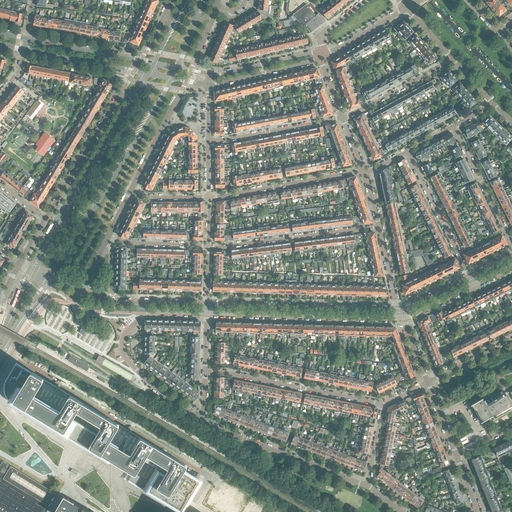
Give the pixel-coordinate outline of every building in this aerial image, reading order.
[(289,0),(289,2),(287,4),(286,12),(289,16),(289,20),(283,21),(285,26),(285,27),(299,23),(307,33),(308,33),(309,33),(310,33),(310,32),(311,32),(311,31),(312,31),(314,29),(315,29),(314,28),(317,26),(317,27),(317,26),(320,24),(320,25),(320,24),(322,22),(323,22),(324,21),(322,17),(308,0),(289,0)] [(334,1),(329,4),(332,7),(332,8),(333,9),(334,9),(335,11),(340,7),(338,5),(338,6),(337,5),(336,4),(334,1)] [(495,11),(501,5),(497,1),(491,7),(492,9),(494,11),(495,11)] [(15,9),(16,2),(14,2),(12,11),(10,19),(10,20),(16,22),(18,12),(18,9),(15,9)] [(156,6),(146,2),(144,7),(153,12),(156,6)] [(262,4),(259,3),(259,10),(272,18),(273,8),(277,9),(277,4),(274,4),(274,6),(271,5),(269,5),(264,4),(264,5),(263,4),(262,4)] [(332,7),(329,4),(325,7),(327,10),(327,11),(328,12),(329,12),(331,14),(335,11),(334,9),(333,9),(332,8),(332,7)] [(499,16),(506,10),(501,5),(495,11),(495,12),(495,13),(496,14),(497,14),(499,16)] [(153,12),(144,7),(141,13),(151,17),(153,12)] [(327,10),(325,7),(321,11),(326,18),(331,14),(329,12),(328,12),(327,11),(327,10)] [(258,11),(253,13),(255,16),(256,16),(256,17),(256,18),(259,22),(267,17),(258,11)] [(48,19),(46,27),(52,28),(54,19),(53,19),(55,13),(52,13),(51,19),(48,19)] [(151,17),(141,13),(139,18),(148,23),(151,17)] [(255,16),(253,13),(248,17),(249,19),(250,19),(251,20),(251,21),(253,24),(254,25),(256,24),(257,26),(260,24),(259,22),(256,18),(256,17),(256,16),(255,16)] [(248,17),(243,19),(245,22),(246,22),(246,23),(246,24),(248,27),(253,24),(251,21),(251,20),(250,19),(249,19),(248,17)] [(148,23),(139,18),(136,24),(146,28),(148,23)] [(243,19),(239,22),(240,25),(240,24),(241,25),(242,26),(242,27),(244,30),(248,27),(246,24),(246,23),(246,22),(245,22),(243,19)] [(93,26),(91,35),(97,36),(100,22),(97,22),(97,25),(93,24),(93,26)] [(225,22),(222,29),(224,31),(225,30),(226,30),(226,31),(227,31),(232,34),(233,32),(235,32),(236,34),(238,33),(234,25),(225,22)] [(234,25),(238,33),(239,33),(244,30),(242,27),(242,26),(241,25),(240,24),(240,25),(239,22),(234,25)] [(403,23),(401,24),(399,26),(399,25),(398,25),(395,29),(396,31),(394,32),(398,36),(408,27),(404,22),(403,23)] [(146,28),(136,24),(135,27),(134,27),(133,29),(134,30),(144,34),(146,28)] [(116,31),(114,40),(121,42),(123,26),(121,26),(120,30),(116,29),(116,31)] [(408,27),(398,36),(401,39),(403,37),(404,39),(413,32),(408,27)] [(224,31),(222,29),(220,34),(222,35),(223,35),(224,36),(225,36),(228,38),(230,34),(231,35),(232,34),(227,31),(226,31),(226,30),(225,30),(224,31)] [(384,38),(386,41),(391,38),(386,29),(380,32),(383,36),(383,37),(384,37),(384,38)] [(144,34),(134,30),(132,34),(131,34),(131,35),(141,39),(144,34)] [(383,36),(380,32),(375,35),(378,39),(378,40),(379,40),(379,41),(380,44),(386,41),(384,38),(384,37),(383,37),(383,36)] [(297,35),(299,45),(308,43),(306,33),(297,35)] [(222,35),(220,34),(218,39),(220,40),(221,40),(222,40),(223,41),(226,43),(227,43),(229,38),(228,38),(225,36),(224,36),(223,35),(222,35)] [(141,39),(131,35),(129,41),(138,45),(141,39)] [(299,45),(297,35),(291,36),(294,46),(299,45)] [(378,39),(375,35),(370,38),(373,42),(374,43),(374,44),(376,47),(380,44),(379,41),(379,40),(378,40),(378,39)] [(412,46),(420,39),(416,35),(411,39),(409,38),(404,42),(406,44),(408,42),(412,46)] [(265,53),(263,43),(258,44),(257,41),(256,41),(255,39),(256,39),(256,36),(253,36),(254,40),(254,42),(257,55),(265,53)] [(291,36),(283,38),(285,48),(294,46),(291,36)] [(285,48),(283,38),(277,40),(279,49),(285,48)] [(373,42),(370,38),(365,41),(368,45),(369,46),(369,47),(370,50),(376,47),(374,44),(374,43),(373,42)] [(220,40),(218,39),(215,44),(218,45),(219,45),(220,45),(220,46),(224,48),(226,43),(223,41),(222,40),(221,40),(220,40)] [(414,53),(417,51),(424,44),(420,39),(412,46),(415,49),(409,54),(412,58),(416,55),(414,53)] [(277,40),(270,41),(272,51),(279,49),(277,40)] [(272,51),(270,41),(263,43),(265,53),(272,51)] [(365,41),(361,44),(363,48),(364,49),(364,50),(366,53),(370,50),(369,47),(369,46),(368,45),(365,41)] [(253,45),(249,46),(251,56),(257,55),(254,42),(252,42),(253,45)] [(244,58),(242,48),(241,48),(240,45),(240,43),(237,44),(238,49),(235,50),(237,59),(244,58)] [(215,44),(213,49),(216,50),(217,50),(218,50),(218,51),(222,53),(223,49),(225,50),(226,48),(224,48),(220,46),(220,45),(219,45),(218,45),(215,44)] [(363,48),(361,44),(356,47),(358,51),(359,51),(359,52),(359,53),(361,56),(366,53),(364,50),(364,49),(363,48)] [(428,49),(424,44),(417,51),(421,55),(428,49)] [(251,56),(249,46),(242,48),(244,58),(251,56)] [(358,51),(356,47),(351,50),(353,54),(354,55),(354,56),(356,58),(361,56),(359,53),(359,52),(359,51),(358,51)] [(213,49),(211,54),(214,55),(215,55),(216,56),(220,57),(221,54),(223,55),(222,55),(226,57),(227,55),(222,53),(218,51),(218,50),(217,50),(216,50),(213,49)] [(432,53),(428,49),(421,55),(425,60),(432,53)] [(353,54),(351,50),(346,53),(351,61),(356,58),(354,56),(354,55),(353,54)] [(351,62),(351,61),(346,53),(345,54),(345,53),(343,54),(343,55),(340,57),(340,56),(338,57),(338,58),(337,59),(339,62),(343,60),(346,65),(351,62)] [(432,53),(425,60),(423,61),(427,66),(434,62),(433,61),(434,61),(437,58),(432,53)] [(214,55),(211,54),(209,60),(217,64),(217,63),(219,64),(221,64),(228,62),(229,61),(228,56),(228,58),(228,59),(225,60),(220,57),(216,56),(215,55),(214,55)] [(339,62),(337,59),(333,61),(332,63),(334,68),(335,68),(335,71),(346,67),(346,65),(343,60),(339,62)] [(414,64),(410,67),(414,74),(415,73),(416,74),(418,72),(414,64)] [(349,66),(346,67),(335,71),(338,77),(347,74),(345,70),(347,69),(350,68),(349,66)] [(409,77),(405,70),(402,71),(399,66),(395,68),(397,71),(398,71),(397,71),(399,70),(400,72),(404,80),(406,79),(409,77)] [(410,67),(405,70),(409,77),(412,76),(412,75),(414,74),(410,67)] [(313,69),(312,69),(315,79),(316,84),(316,86),(323,84),(318,69),(316,68),(313,69)] [(444,83),(453,75),(449,71),(445,74),(444,74),(441,77),(443,80),(442,81),(444,83)] [(349,73),(347,74),(338,77),(340,83),(349,80),(348,76),(350,76),(349,76),(352,75),(351,72),(349,73)] [(404,80),(400,72),(395,75),(400,83),(402,81),(404,80)] [(77,84),(79,75),(72,74),(71,83),(77,84)] [(400,83),(395,75),(391,77),(395,85),(396,84),(397,84),(400,83)] [(457,80),(453,75),(444,83),(445,84),(446,83),(449,87),(457,80)] [(85,76),(83,85),(83,86),(86,86),(85,88),(90,89),(90,86),(92,86),(93,80),(92,79),(92,78),(85,76)] [(395,85),(391,77),(386,80),(390,88),(393,86),(395,85)] [(109,90),(99,84),(97,83),(97,78),(95,78),(94,83),(100,86),(97,90),(106,95),(109,90)] [(99,84),(109,90),(113,82),(110,81),(108,80),(107,82),(103,79),(102,81),(101,80),(99,84)] [(351,79),(349,80),(340,83),(342,90),(352,87),(350,83),(352,82),(355,81),(354,79),(351,80),(351,79)] [(386,80),(381,83),(385,90),(387,89),(390,88),(386,80)] [(438,85),(435,80),(431,81),(435,89),(437,92),(440,90),(439,88),(441,86),(441,84),(438,85)] [(435,89),(431,81),(426,84),(431,92),(435,89)] [(381,83),(376,85),(381,93),(384,91),(383,91),(385,90),(381,83)] [(454,97),(464,88),(460,83),(453,89),(456,92),(453,94),(454,97)] [(373,84),(370,86),(376,95),(378,94),(381,93),(376,85),(374,87),(373,84)] [(426,84),(422,87),(425,94),(429,92),(430,94),(432,93),(431,92),(426,84)] [(25,91),(17,85),(14,90),(21,96),(25,91)] [(317,96),(326,92),(324,88),(325,88),(324,86),(323,86),(323,85),(317,87),(314,88),(316,93),(311,95),(312,97),(317,96)] [(353,86),(352,87),(342,90),(345,97),(354,93),(353,89),(354,89),(358,87),(357,85),(353,86)] [(370,86),(366,88),(371,98),(374,97),(374,96),(376,95),(370,86)] [(371,98),(366,88),(363,90),(361,87),(359,88),(362,93),(366,100),(368,99),(369,100),(371,98)] [(425,94),(422,87),(417,89),(421,96),(422,99),(427,96),(425,94)] [(464,88),(454,97),(456,98),(459,96),(461,99),(468,92),(464,88)] [(417,89),(412,92),(416,99),(419,97),(422,102),(423,101),(422,99),(421,96),(417,89)] [(21,96),(14,90),(10,94),(18,100),(21,96)] [(106,95),(97,90),(94,95),(103,100),(106,95)] [(326,92),(317,96),(318,99),(314,101),(314,103),(328,99),(327,95),(327,94),(326,92)] [(356,93),(354,93),(345,97),(347,103),(356,100),(355,96),(357,96),(357,95),(360,94),(359,92),(356,93)] [(412,92),(408,94),(411,101),(416,99),(412,92)] [(461,104),(462,106),(472,97),(468,92),(461,99),(463,101),(461,104)] [(18,100),(10,94),(7,98),(15,104),(18,100)] [(411,101),(408,94),(403,97),(407,104),(411,101)] [(103,100),(94,95),(91,100),(100,105),(103,100)] [(359,99),(356,100),(347,103),(349,109),(351,110),(366,101),(364,97),(359,99)] [(403,97),(398,99),(402,106),(407,104),(403,97)] [(472,97),(462,106),(464,108),(467,105),(469,107),(472,105),(473,105),(477,102),(472,97)] [(15,104),(7,98),(4,103),(11,108),(12,109),(15,104)] [(328,99),(314,103),(314,104),(314,105),(315,110),(330,105),(329,102),(329,101),(329,99),(328,99)] [(402,106),(398,99),(393,102),(397,109),(402,106)] [(38,101),(37,100),(27,114),(28,114),(27,115),(32,119),(44,104),(39,100),(38,101)] [(100,105),(91,100),(88,105),(96,110),(100,105)] [(4,103),(3,102),(0,105),(8,111),(11,108),(4,103)] [(393,102),(389,104),(395,116),(397,119),(398,118),(394,111),(397,109),(393,102)] [(395,116),(389,104),(384,107),(388,114),(391,113),(392,115),(393,114),(394,117),(395,116)] [(8,111),(0,105),(0,110),(5,115),(8,111)] [(88,105),(85,110),(93,115),(96,110),(88,105)] [(331,106),(330,105),(315,110),(317,118),(334,115),(331,106)] [(454,109),(452,106),(448,109),(452,116),(457,114),(454,109)] [(388,114),(384,107),(380,109),(385,119),(389,116),(388,114)] [(385,119),(380,109),(375,112),(379,119),(382,118),(383,120),(385,119)] [(452,116),(448,109),(443,111),(447,119),(452,116)] [(85,110),(82,115),(90,120),(93,115),(85,110)] [(443,111),(439,114),(443,121),(447,119),(443,111)] [(357,125),(365,121),(367,120),(365,116),(368,114),(367,112),(355,119),(355,120),(357,125)] [(379,119),(375,112),(370,115),(377,128),(379,127),(376,121),(379,119)] [(443,121),(439,114),(434,116),(438,124),(443,121)] [(87,125),(90,120),(82,115),(79,120),(87,125)] [(434,116),(430,119),(434,126),(438,124),(434,116)] [(487,128),(494,120),(490,116),(485,121),(484,119),(481,122),(487,128)] [(434,126),(430,119),(425,121),(429,129),(434,126)] [(87,125),(79,120),(76,125),(84,130),(87,125)] [(494,120),(487,128),(492,132),(499,125),(494,120)] [(368,126),(365,121),(357,125),(360,131),(368,126)] [(425,121),(423,123),(422,121),(420,122),(424,131),(429,129),(425,121)] [(424,131),(420,122),(415,125),(416,126),(420,134),(424,131)] [(327,132),(339,128),(338,128),(339,127),(338,125),(337,124),(324,127),(325,133),(327,132)] [(84,130),(76,125),(73,130),(81,135),(84,130)] [(472,125),(469,127),(473,135),(478,133),(474,125),(473,126),(472,125)] [(499,125),(492,132),(496,137),(503,129),(499,125)] [(368,126),(360,131),(363,137),(371,132),(368,126)] [(420,134),(416,126),(411,129),(415,136),(420,134)] [(473,135),(469,127),(466,128),(466,129),(465,130),(466,133),(464,134),(466,139),(473,135)] [(185,140),(185,128),(177,129),(181,138),(182,141),(180,142),(181,144),(181,145),(185,145),(186,145),(186,142),(185,140)] [(188,136),(194,131),(190,129),(185,128),(185,140),(189,140),(189,137),(188,136)] [(339,128),(327,132),(327,133),(330,132),(331,137),(340,133),(340,131),(340,130),(339,129),(339,128)] [(181,138),(177,129),(170,134),(177,140),(181,138)] [(411,139),(407,131),(405,129),(401,132),(402,134),(406,141),(411,139)] [(411,129),(407,131),(411,139),(415,136),(411,129)] [(503,129),(496,137),(501,141),(508,133),(503,129)] [(81,135),(73,130),(70,135),(71,136),(78,140),(81,135)] [(194,131),(188,136),(189,137),(189,140),(198,140),(196,135),(194,131)] [(371,132),(363,137),(365,143),(374,138),(371,132)] [(340,133),(331,137),(333,142),(342,139),(340,133)] [(511,137),(508,133),(501,141),(505,145),(511,138),(511,137)] [(170,134),(167,141),(174,145),(177,140),(170,134)] [(402,144),(398,136),(397,134),(392,137),(393,139),(397,146),(402,144)] [(402,134),(398,136),(402,144),(406,141),(402,134)] [(450,134),(447,136),(453,148),(458,146),(457,144),(455,145),(453,141),(455,140),(452,134),(450,134)] [(47,135),(36,150),(43,156),(55,140),(48,135),(47,135)] [(78,140),(71,136),(68,141),(75,145),(78,140)] [(447,136),(443,138),(447,145),(449,144),(452,148),(453,148),(447,136)] [(374,138),(365,143),(368,148),(377,144),(380,143),(382,142),(380,138),(377,140),(378,142),(376,143),(374,138)] [(393,149),(389,141),(388,142),(387,139),(384,140),(383,138),(381,139),(384,144),(388,151),(393,149)] [(447,145),(443,138),(439,140),(446,153),(448,151),(445,146),(447,145)] [(342,139),(333,142),(335,147),(345,144),(344,141),(343,141),(342,139)] [(397,146),(393,139),(389,141),(393,149),(397,146)] [(473,147),(484,142),(483,140),(480,141),(479,139),(471,143),(473,147)] [(446,153),(439,140),(435,142),(439,150),(441,148),(444,154),(446,153)] [(75,145),(68,141),(65,145),(73,150),(75,145)] [(166,142),(164,146),(172,150),(174,145),(167,141),(166,142)] [(439,150),(435,142),(431,144),(437,156),(439,155),(437,151),(439,150)] [(475,151),(483,147),(482,145),(485,144),(484,142),(473,147),(475,151)] [(64,147),(62,150),(70,155),(73,150),(65,145),(63,144),(62,146),(64,147)] [(347,149),(345,144),(335,147),(337,152),(347,149)] [(377,144),(368,148),(371,154),(379,150),(377,144)] [(431,144),(426,147),(430,154),(433,153),(435,157),(437,156),(431,144)] [(172,150),(164,146),(161,151),(169,155),(172,150)] [(430,154),(426,147),(422,149),(427,159),(430,157),(429,155),(430,154)] [(450,156),(460,151),(458,147),(451,150),(452,152),(447,155),(448,157),(450,156)] [(70,155),(62,150),(61,149),(58,154),(67,159),(70,155)] [(349,154),(347,149),(337,152),(339,157),(349,154)] [(381,149),(379,150),(371,154),(373,159),(374,159),(387,152),(386,150),(383,152),(381,149)] [(422,149),(418,151),(422,159),(423,158),(425,157),(426,159),(427,159),(422,149)] [(488,150),(477,155),(479,159),(487,155),(486,153),(488,152),(488,150)] [(2,151),(0,153),(0,158),(4,162),(8,156),(2,151)] [(161,151),(159,156),(167,160),(169,155),(161,151)] [(422,159),(418,151),(415,153),(415,154),(418,160),(420,159),(422,162),(424,164),(426,164),(423,158),(422,159)] [(450,156),(448,157),(446,158),(447,160),(454,157),(455,159),(462,155),(460,151),(450,156)] [(67,159),(58,154),(57,154),(54,158),(57,160),(64,164),(67,159)] [(349,154),(339,157),(341,162),(338,163),(350,160),(350,159),(350,158),(350,157),(349,157),(349,156),(349,155),(349,154)] [(159,156),(156,161),(164,165),(167,160),(159,156)] [(483,167),(493,162),(492,160),(490,161),(489,159),(487,160),(486,158),(482,160),(483,162),(481,163),(483,167)] [(400,167),(407,163),(406,161),(407,160),(406,159),(405,159),(398,162),(400,167)] [(452,170),(466,163),(465,162),(465,161),(464,160),(464,159),(455,163),(456,165),(453,167),(451,168),(452,170)] [(57,160),(54,165),(61,169),(64,164),(57,160)] [(164,165),(156,161),(154,165),(162,170),(166,171),(167,169),(163,167),(164,165)] [(423,171),(433,166),(437,164),(436,162),(432,164),(431,162),(421,167),(423,171)] [(494,164),(493,162),(483,167),(485,171),(493,167),(492,165),(494,164)] [(61,169),(54,165),(51,163),(48,168),(50,169),(58,174),(61,169)] [(466,165),(466,163),(452,170),(453,172),(455,171),(458,170),(459,171),(468,167),(467,167),(468,166),(467,165),(466,165)] [(162,170),(154,165),(151,170),(160,175),(162,170)] [(435,171),(433,166),(423,171),(425,176),(435,171)] [(381,178),(391,176),(395,176),(393,171),(391,168),(390,167),(380,172),(379,174),(380,175),(381,178)] [(409,167),(402,171),(399,173),(400,175),(403,173),(404,176),(412,172),(411,169),(410,169),(409,167)] [(468,167),(459,171),(460,173),(458,175),(459,177),(470,171),(469,170),(469,169),(468,168),(468,167)] [(58,174),(50,169),(47,174),(55,179),(58,174)] [(160,175),(151,170),(149,175),(157,179),(160,175)] [(498,172),(497,170),(487,175),(489,179),(490,179),(497,176),(496,173),(498,172)] [(5,171),(0,178),(5,181),(10,174),(8,172),(5,171)] [(470,171),(459,177),(456,178),(457,180),(459,179),(462,178),(463,179),(471,175),(472,174),(471,173),(470,172),(470,171)] [(412,172),(404,176),(405,178),(402,179),(403,181),(405,180),(414,176),(413,174),(412,172)] [(13,176),(10,174),(5,181),(10,185),(15,178),(12,176),(13,176)] [(55,179),(47,174),(44,179),(52,184),(55,179)] [(439,179),(443,177),(442,175),(440,176),(439,175),(438,174),(430,178),(433,182),(434,181),(435,182),(437,180),(439,179)] [(157,179),(149,175),(147,180),(155,184),(157,179)] [(471,175),(463,179),(464,181),(461,183),(462,185),(469,182),(469,183),(474,181),(473,178),(473,177),(472,176),(471,175)] [(392,183),(391,176),(381,178),(382,185),(392,183)] [(415,178),(414,176),(405,180),(406,182),(407,181),(409,185),(414,183),(413,182),(416,181),(416,180),(416,179),(415,178)] [(24,185),(19,192),(24,196),(29,188),(35,180),(30,177),(24,185)] [(344,188),(358,183),(358,181),(358,180),(357,178),(355,177),(342,179),(342,180),(344,188)] [(434,181),(433,182),(435,187),(443,183),(442,180),(444,179),(443,177),(439,179),(437,180),(435,182),(434,181)] [(15,178),(10,185),(14,189),(20,181),(18,179),(17,180),(15,178)] [(44,179),(41,184),(49,189),(52,184),(44,179)] [(155,184),(147,180),(145,183),(144,187),(149,189),(150,188),(151,189),(152,189),(155,184)] [(344,188),(342,180),(340,180),(339,180),(337,180),(338,189),(339,192),(341,203),(346,202),(344,191),(344,188)] [(20,181),(14,189),(19,192),(24,185),(22,183),(20,181)] [(503,181),(493,187),(495,191),(502,187),(501,185),(504,184),(504,183),(505,183),(505,181),(503,181)] [(401,190),(398,182),(395,182),(397,191),(396,191),(398,196),(399,202),(403,201),(399,191),(401,190)] [(358,183),(344,188),(344,191),(346,190),(346,191),(351,189),(352,192),(361,188),(360,186),(359,185),(358,183)] [(394,189),(392,183),(382,185),(383,192),(394,189)] [(444,185),(443,183),(435,187),(437,191),(438,190),(439,190),(441,189),(443,187),(444,188),(447,186),(446,184),(444,185)] [(468,192),(478,188),(477,186),(476,183),(475,183),(468,187),(469,189),(468,190),(468,192)] [(41,184),(38,189),(46,194),(49,189),(41,184)] [(413,193),(420,189),(419,186),(418,186),(418,184),(414,186),(413,185),(408,188),(409,191),(411,190),(413,193)] [(503,189),(502,187),(495,191),(496,194),(510,188),(511,187),(511,185),(509,186),(508,184),(505,185),(506,187),(503,189)] [(448,188),(447,186),(444,188),(443,187),(441,189),(439,190),(438,190),(437,191),(439,195),(447,191),(446,189),(448,188)] [(361,188),(352,192),(353,194),(350,195),(352,199),(363,195),(361,191),(362,191),(361,188)] [(478,188),(468,192),(471,197),(472,197),(481,192),(479,190),(478,188)] [(510,188),(496,194),(498,198),(506,194),(505,193),(511,190),(510,188)] [(46,194),(38,189),(35,193),(35,194),(43,199),(46,194)] [(395,196),(394,189),(383,192),(385,198),(395,196)] [(420,189),(413,193),(415,197),(422,194),(421,192),(422,192),(420,189)] [(0,229),(7,220),(5,219),(16,204),(0,191),(0,229)] [(448,193),(447,191),(439,195),(441,200),(443,199),(445,198),(445,197),(448,196),(451,195),(450,192),(448,193)] [(481,192),(472,197),(474,201),(482,197),(482,196),(482,195),(481,192)] [(43,199),(35,194),(34,196),(33,195),(29,200),(38,207),(43,199)] [(422,194),(415,197),(417,202),(425,198),(424,196),(422,194)] [(506,194),(498,198),(500,202),(511,196),(511,194),(507,196),(506,194)] [(363,195),(352,199),(353,201),(355,201),(356,203),(365,200),(365,199),(364,198),(364,197),(363,195)] [(452,197),(451,195),(448,196),(445,197),(445,198),(443,199),(441,200),(443,204),(451,200),(450,198),(452,197)] [(396,202),(395,196),(385,198),(386,205),(396,202)] [(511,196),(500,202),(502,206),(510,202),(509,200),(511,198),(511,196)] [(482,197),(474,201),(476,206),(485,202),(484,199),(483,199),(482,197)] [(426,201),(425,198),(417,202),(415,203),(415,204),(416,204),(418,207),(427,203),(426,201)] [(134,203),(143,208),(146,202),(138,199),(137,199),(134,203)] [(365,200),(356,203),(355,204),(356,208),(357,208),(358,210),(357,210),(358,211),(367,207),(367,206),(367,204),(366,204),(365,200)] [(452,202),(451,200),(443,204),(445,208),(447,208),(448,208),(450,207),(449,206),(452,205),(456,203),(454,201),(452,202)] [(396,202),(386,205),(386,207),(387,207),(388,213),(398,211),(396,202)] [(487,205),(485,202),(476,206),(479,211),(487,207),(486,205),(487,205)] [(134,203),(132,208),(140,213),(143,208),(134,203)] [(420,212),(422,211),(430,207),(428,204),(428,205),(427,203),(418,207),(420,210),(419,211),(420,212)] [(447,208),(445,208),(447,213),(456,209),(454,206),(457,205),(456,203),(452,205),(449,206),(450,207),(448,208),(447,208)] [(368,211),(367,207),(358,211),(359,214),(360,214),(360,216),(360,217),(369,213),(370,213),(369,211),(368,211)] [(430,207),(422,211),(424,216),(431,212),(430,210),(431,210),(430,207)] [(487,207),(479,211),(478,211),(480,214),(479,216),(480,217),(481,216),(490,211),(489,209),(488,209),(487,207)] [(132,208),(129,214),(138,218),(140,213),(132,208)] [(21,216),(30,221),(33,216),(25,209),(21,216)] [(456,209),(447,213),(450,217),(451,216),(452,216),(454,215),(456,213),(457,214),(460,212),(459,210),(457,211),(456,209)] [(400,219),(398,211),(388,213),(390,221),(400,219)] [(490,211),(481,216),(483,220),(492,216),(491,215),(491,214),(490,211)] [(433,216),(431,212),(424,216),(426,220),(434,217),(434,216),(433,216)] [(461,214),(460,212),(457,214),(456,213),(454,215),(452,216),(451,216),(450,217),(452,222),(460,217),(459,215),(461,214)] [(369,213),(360,217),(358,217),(356,218),(357,225),(372,223),(372,221),(369,213)] [(138,218),(129,214),(127,219),(135,223),(138,218)] [(30,221),(21,216),(18,221),(27,226),(30,221)] [(493,218),(492,216),(483,220),(486,225),(495,221),(493,218)] [(434,217),(426,220),(429,225),(436,221),(435,220),(436,219),(434,217)] [(460,217),(452,222),(454,226),(456,225),(458,224),(458,223),(461,222),(464,221),(463,219),(461,220),(460,217)] [(135,223),(127,219),(124,224),(133,228),(135,223)] [(401,227),(400,219),(390,221),(391,229),(401,227)] [(18,221),(15,226),(24,231),(27,226),(18,221)] [(436,221),(429,225),(427,226),(428,228),(429,231),(431,230),(439,226),(437,223),(436,221)] [(465,223),(464,221),(461,222),(458,223),(458,224),(456,225),(454,226),(456,230),(464,226),(463,224),(465,223)] [(495,221),(486,225),(488,230),(497,226),(496,224),(495,221)] [(124,224),(122,229),(130,233),(133,228),(124,224)] [(24,231),(15,226),(12,231),(21,236),(24,231)] [(440,229),(439,226),(431,230),(433,234),(441,231),(440,229)] [(465,228),(464,226),(456,230),(458,235),(460,234),(463,233),(462,232),(465,231),(468,230),(467,227),(465,228)] [(497,226),(488,230),(483,232),(484,234),(489,232),(491,235),(499,231),(499,230),(498,228),(497,226)] [(403,235),(401,227),(391,229),(393,237),(403,235)] [(130,233),(122,229),(119,235),(119,236),(120,236),(121,236),(124,238),(125,237),(125,238),(125,237),(127,238),(128,238),(130,233)] [(469,232),(468,230),(465,231),(462,232),(463,233),(460,234),(458,235),(460,239),(468,235),(467,233),(469,232)] [(12,231),(9,236),(18,241),(21,236),(12,231)] [(441,232),(441,231),(433,234),(435,239),(443,235),(442,232),(441,232)] [(366,241),(376,239),(376,238),(376,236),(375,236),(375,233),(374,232),(358,234),(358,235),(359,243),(360,242),(362,242),(361,238),(365,237),(366,238),(367,241),(366,241)] [(405,243),(403,235),(393,237),(395,245),(405,243)] [(445,238),(443,235),(435,239),(438,244),(445,240),(444,238),(445,238)] [(468,235),(460,239),(462,243),(464,242),(465,243),(467,242),(466,241),(469,239),(469,240),(475,237),(475,236),(473,237),(473,235),(469,237),(468,235)] [(476,237),(475,237),(469,240),(469,239),(466,241),(467,242),(465,243),(464,242),(462,243),(465,248),(473,244),(472,243),(472,241),(474,240),(473,239),(477,237),(477,238),(480,237),(479,235),(476,237)] [(18,241),(9,236),(5,243),(11,248),(12,246),(14,247),(18,241)] [(500,245),(501,247),(506,244),(502,236),(497,239),(499,243),(500,244),(500,245)] [(362,242),(360,242),(361,244),(364,244),(364,246),(367,245),(368,245),(368,247),(367,248),(378,246),(377,246),(378,245),(377,243),(376,239),(366,241),(362,242)] [(499,243),(497,239),(491,241),(493,245),(494,246),(494,247),(494,248),(495,250),(501,247),(500,245),(500,244),(499,243)] [(446,242),(445,240),(438,244),(440,248),(448,244),(446,241),(446,242)] [(491,241),(486,244),(490,252),(495,250),(494,248),(494,247),(494,246),(493,245),(491,241)] [(406,251),(405,243),(395,245),(396,253),(406,251)] [(448,244),(440,248),(441,251),(436,253),(437,255),(438,255),(440,254),(450,249),(449,247),(448,244)] [(490,252),(486,244),(480,247),(482,251),(483,252),(484,253),(484,255),(490,252)] [(378,246),(367,248),(368,250),(366,250),(366,253),(368,252),(369,252),(370,254),(369,254),(369,255),(379,253),(379,252),(379,250),(378,250),(378,246)] [(482,251),(480,247),(475,249),(477,253),(477,254),(477,255),(478,256),(479,258),(484,255),(484,253),(483,252),(482,251)] [(451,251),(450,249),(440,254),(441,256),(443,255),(445,257),(453,254),(451,251)] [(477,253),(475,249),(470,252),(472,256),(472,257),(472,258),(473,258),(474,260),(479,258),(478,256),(477,255),(477,254),(477,253)] [(407,254),(406,251),(396,253),(398,260),(407,259),(406,257),(409,256),(409,254),(407,254)] [(472,256),(470,252),(464,255),(468,263),(474,260),(473,258),(472,258),(472,257),(472,256)] [(379,253),(369,255),(370,259),(371,261),(370,261),(370,262),(380,260),(380,259),(381,259),(380,257),(379,253)] [(408,265),(407,259),(398,260),(399,267),(408,265)] [(455,259),(450,262),(452,266),(453,266),(453,267),(453,268),(454,270),(459,267),(455,259)] [(380,260),(370,262),(371,263),(368,264),(368,266),(371,266),(372,266),(372,268),(382,267),(382,266),(382,264),(381,263),(380,260)] [(450,262),(445,264),(447,268),(448,269),(448,270),(448,271),(449,273),(454,270),(453,268),(453,267),(453,266),(452,266),(450,262)] [(447,268),(445,264),(440,267),(442,271),(443,272),(443,273),(444,275),(449,273),(448,271),(448,270),(448,269),(447,268)] [(408,265),(399,267),(401,274),(409,272),(408,265)] [(372,268),(373,271),(370,272),(371,275),(374,276),(375,275),(384,276),(382,267),(372,268)] [(440,267),(434,269),(436,273),(437,274),(437,275),(437,276),(438,278),(444,275),(443,273),(443,272),(442,271),(440,267)] [(436,273),(434,269),(429,272),(431,276),(432,276),(432,277),(432,278),(433,280),(438,278),(437,276),(437,275),(437,274),(436,273)] [(429,272),(424,274),(426,279),(427,279),(427,280),(427,281),(428,283),(433,280),(432,278),(432,277),(432,276),(431,276),(429,272)] [(424,274),(419,277),(421,281),(422,282),(422,283),(423,285),(428,283),(427,281),(427,280),(427,279),(426,279),(424,274)] [(421,281),(419,277),(414,279),(416,284),(417,285),(417,286),(418,288),(423,285),(422,283),(422,282),(421,281)] [(413,290),(408,282),(407,279),(405,279),(407,282),(402,284),(404,288),(403,289),(404,291),(405,294),(413,291),(413,290)] [(416,284),(414,279),(408,282),(409,282),(413,290),(418,288),(417,286),(417,285),(416,284)] [(191,281),(190,290),(201,291),(202,281),(191,281)] [(510,291),(506,282),(500,285),(504,294),(510,291)] [(504,294),(500,285),(495,288),(500,296),(504,294)] [(379,286),(379,296),(387,296),(388,293),(386,292),(386,287),(383,287),(383,286),(379,286)] [(495,288),(491,290),(495,298),(500,296),(495,288)] [(495,298),(491,290),(486,293),(490,301),(493,299),(494,302),(496,301),(495,298)] [(490,301),(486,293),(481,295),(485,303),(490,301)] [(481,295),(476,297),(480,305),(485,303),(481,295)] [(474,297),(471,299),(475,308),(480,305),(476,297),(474,298),(474,297)] [(475,308),(471,299),(468,300),(468,301),(466,302),(470,310),(475,308)] [(470,310),(466,302),(461,304),(465,312),(470,310)] [(461,304),(457,307),(461,315),(465,312),(461,304)] [(461,315),(457,307),(452,309),(456,317),(461,315)] [(456,317),(452,309),(447,312),(451,320),(456,317)] [(442,313),(441,311),(439,312),(439,311),(436,313),(441,324),(446,322),(445,319),(442,313)] [(446,311),(442,313),(445,319),(446,322),(451,320),(447,312),(446,311)] [(429,323),(438,320),(435,314),(419,321),(418,323),(420,327),(429,323)] [(507,331),(503,322),(502,320),(497,322),(498,325),(502,333),(507,331)] [(511,328),(508,320),(503,322),(507,331),(511,328)] [(188,321),(188,331),(191,331),(190,332),(194,332),(194,334),(193,334),(193,337),(200,337),(200,334),(201,323),(200,322),(197,322),(197,321),(188,321)] [(429,323),(420,327),(422,332),(431,328),(429,323)] [(502,333),(498,325),(493,327),(497,335),(502,333)] [(390,327),(390,341),(392,343),(387,345),(388,347),(394,345),(394,344),(397,343),(397,344),(399,343),(400,343),(402,342),(398,331),(397,331),(396,328),(395,327),(390,327)] [(493,327),(488,329),(492,338),(497,335),(493,327)] [(432,333),(431,328),(422,332),(424,336),(432,333)] [(492,338),(488,329),(483,332),(488,340),(492,338)] [(483,332),(479,334),(483,343),(488,340),(483,332)] [(434,336),(432,333),(424,336),(426,341),(435,337),(435,335),(434,336)] [(479,334),(474,337),(478,345),(483,343),(479,334)] [(435,337),(426,341),(428,346),(439,342),(436,337),(435,337)] [(463,339),(464,341),(468,350),(473,347),(469,339),(468,337),(463,339)] [(474,337),(469,339),(473,347),(478,345),(474,337)] [(468,350),(464,341),(459,344),(463,352),(468,350)] [(394,345),(388,347),(386,348),(387,349),(389,349),(393,348),(394,350),(404,347),(402,342),(400,343),(399,343),(397,344),(397,343),(394,344),(394,345)] [(440,347),(439,342),(428,346),(430,351),(438,348),(440,347)] [(458,355),(454,346),(453,344),(449,347),(453,357),(458,355)] [(459,344),(454,346),(458,355),(463,352),(459,344)] [(154,353),(154,347),(145,347),(145,348),(145,349),(145,350),(145,355),(149,355),(149,353),(154,353)] [(404,347),(394,350),(395,353),(391,355),(392,357),(398,354),(398,355),(401,354),(400,353),(403,352),(406,352),(404,347)] [(69,352),(65,359),(68,361),(87,372),(89,368),(90,366),(86,364),(86,363),(69,352)] [(407,356),(406,352),(403,352),(400,353),(401,354),(398,355),(398,354),(392,357),(393,359),(397,357),(398,360),(407,356)] [(440,352),(432,356),(433,360),(442,357),(440,352)] [(99,355),(96,361),(130,381),(134,375),(99,355)] [(149,356),(149,357),(144,364),(149,367),(154,360),(149,356)] [(407,356),(398,360),(399,362),(395,364),(396,366),(402,364),(404,363),(404,362),(407,361),(407,362),(409,361),(407,356)] [(444,362),(442,357),(433,360),(436,366),(444,362)] [(293,364),(293,366),(291,375),(296,376),(296,374),(297,373),(297,371),(296,371),(297,368),(299,359),(297,359),(296,365),(293,364)] [(158,363),(154,360),(149,367),(153,370),(158,363)] [(311,371),(313,363),(313,362),(311,361),(309,369),(306,369),(305,378),(309,378),(310,376),(311,374),(310,374),(310,371),(311,371)] [(402,364),(396,366),(397,368),(401,367),(402,369),(411,365),(409,361),(407,362),(407,361),(404,362),(404,363),(402,364)] [(158,363),(153,370),(158,373),(163,366),(158,363)] [(113,462),(116,464),(117,464),(116,465),(125,471),(128,473),(134,476),(143,461),(150,464),(159,470),(146,491),(147,491),(173,507),(177,510),(176,511),(178,511),(184,511),(187,508),(189,504),(203,481),(202,481),(201,479),(198,478),(197,477),(185,470),(187,468),(187,467),(187,466),(186,466),(186,465),(140,438),(33,373),(33,372),(32,372),(32,373),(31,373),(30,373),(20,367),(17,365),(16,365),(7,379),(7,380),(7,381),(6,381),(6,382),(6,383),(5,384),(5,385),(5,386),(5,387),(5,388),(5,389),(5,390),(5,391),(5,392),(5,393),(6,393),(6,394),(6,395),(7,396),(7,397),(8,398),(9,399),(9,400),(10,400),(10,401),(11,401),(11,402),(12,402),(13,403),(42,420),(43,419),(46,421),(53,426),(54,426),(63,431),(63,432),(74,438),(73,439),(82,444),(86,447),(101,456),(100,457),(101,458),(104,459),(109,462),(110,460),(113,462)] [(411,365),(402,369),(403,372),(399,374),(400,376),(405,373),(406,374),(408,373),(408,372),(410,371),(411,371),(413,370),(411,365)] [(167,369),(163,366),(158,373),(162,376),(167,369)] [(171,372),(167,369),(162,376),(166,380),(171,372)] [(405,373),(400,376),(395,377),(398,382),(402,381),(400,378),(405,376),(406,379),(415,375),(414,375),(415,374),(413,370),(411,371),(410,371),(408,372),(408,373),(406,374),(405,373)] [(176,376),(171,372),(166,380),(171,383),(176,376)] [(390,377),(388,372),(386,373),(389,379),(388,379),(390,382),(390,381),(392,383),(391,384),(392,386),(397,384),(393,375),(390,377)] [(386,379),(384,380),(388,388),(392,386),(391,384),(392,383),(390,381),(390,382),(388,379),(389,379),(386,373),(384,374),(386,379)] [(180,379),(176,376),(171,383),(175,386),(180,379)] [(388,388),(384,380),(382,381),(379,376),(377,377),(380,383),(381,386),(382,385),(383,388),(383,390),(388,388)] [(380,383),(377,377),(375,378),(377,383),(375,384),(379,392),(383,390),(383,388),(382,385),(381,386),(380,383)] [(185,382),(180,379),(175,386),(180,389),(185,382)] [(185,382),(180,389),(184,392),(189,385),(185,382)] [(189,385),(184,392),(188,396),(193,389),(189,385)] [(275,402),(275,405),(277,405),(278,398),(281,398),(283,389),(278,388),(277,391),(276,394),(277,394),(277,396),(276,396),(275,402)] [(198,392),(193,389),(188,396),(195,400),(198,396),(197,394),(198,392)] [(505,396),(504,394),(502,391),(500,392),(501,394),(499,395),(499,394),(493,398),(493,397),(484,402),(483,399),(472,405),(472,406),(473,405),(479,414),(476,415),(477,415),(478,415),(479,417),(482,423),(489,418),(495,414),(495,416),(511,405),(511,403),(506,394),(505,396)] [(415,401),(424,397),(422,393),(421,393),(413,396),(406,399),(405,400),(407,404),(410,402),(409,400),(411,399),(413,398),(415,401)] [(310,397),(310,395),(306,394),(305,395),(304,394),(302,403),(304,403),(306,404),(306,406),(306,409),(308,409),(309,403),(310,400),(309,400),(309,398),(310,397)] [(415,401),(415,403),(411,405),(412,407),(418,405),(421,404),(420,403),(423,403),(426,402),(424,397),(415,401)] [(408,408),(404,400),(403,400),(400,402),(404,410),(407,415),(409,414),(406,409),(408,408)] [(227,410),(229,404),(229,402),(228,402),(226,406),(225,408),(222,407),(219,416),(224,417),(225,416),(225,415),(226,413),(225,413),(226,410),(227,410)] [(407,415),(404,410),(400,402),(398,403),(398,404),(397,404),(399,409),(400,411),(402,411),(405,416),(407,415)] [(418,405),(412,407),(410,408),(410,410),(413,409),(412,409),(415,408),(417,411),(418,410),(427,407),(426,402),(423,403),(420,403),(421,404),(418,405)] [(219,416),(222,407),(224,404),(221,404),(220,406),(216,405),(215,406),(214,408),(214,409),(215,410),(214,413),(219,416)] [(396,411),(399,409),(397,404),(389,408),(388,409),(388,413),(395,414),(396,411)] [(235,412),(232,411),(229,419),(234,421),(234,419),(235,419),(236,417),(235,416),(236,414),(238,408),(237,407),(236,410),(235,410),(235,412)] [(244,423),(243,425),(248,426),(251,418),(251,416),(249,415),(252,408),(249,407),(248,411),(246,418),(245,417),(244,420),(245,420),(244,423)] [(427,412),(429,411),(427,407),(418,410),(419,413),(412,415),(413,417),(420,415),(422,414),(422,415),(424,414),(424,413),(426,412),(427,412)] [(241,414),(238,423),(243,425),(244,423),(245,420),(244,420),(245,417),(246,418),(248,411),(246,410),(244,415),(241,414)] [(431,416),(429,411),(427,412),(426,412),(424,413),(424,414),(422,415),(422,414),(420,415),(415,417),(416,419),(421,417),(422,419),(431,416)] [(251,418),(248,426),(253,428),(253,427),(254,426),(255,424),(254,424),(255,421),(258,415),(255,414),(254,419),(251,418)] [(271,415),(269,414),(267,419),(265,425),(264,425),(263,427),(264,427),(263,430),(262,432),(267,434),(270,425),(268,424),(271,415)] [(257,430),(260,421),(261,419),(259,418),(260,416),(258,415),(255,421),(254,424),(255,424),(254,426),(253,427),(253,428),(257,430)] [(431,422),(433,421),(431,416),(422,419),(423,422),(421,423),(418,424),(419,426),(425,424),(428,423),(428,422),(430,421),(431,422)] [(260,421),(257,430),(262,432),(263,430),(264,427),(263,427),(264,425),(265,425),(267,419),(265,418),(263,423),(260,421)] [(298,427),(300,422),(294,420),(291,427),(297,429),(298,427)] [(435,425),(433,421),(431,422),(430,421),(428,422),(428,423),(425,424),(419,426),(420,428),(425,427),(426,429),(435,425)] [(273,426),(270,425),(267,434),(271,435),(272,434),(273,433),(274,431),(273,431),(273,428),(274,428),(276,422),(275,422),(274,424),(273,424),(273,426)] [(272,434),(271,435),(276,437),(279,429),(277,428),(278,426),(279,423),(276,422),(274,428),(273,428),(273,431),(274,431),(273,433),(272,434)] [(282,430),(279,429),(276,437),(281,439),(282,437),(283,435),(282,434),(283,432),(284,432),(286,426),(284,425),(283,428),(282,430)] [(435,431),(437,430),(435,425),(426,429),(427,431),(422,433),(423,436),(429,433),(429,434),(432,433),(432,432),(434,431),(435,431)] [(288,427),(286,426),(284,432),(283,432),(282,434),(283,435),(282,437),(281,439),(286,441),(289,432),(286,431),(288,427)] [(405,438),(405,436),(395,434),(395,431),(387,430),(386,434),(405,438)] [(439,435),(437,430),(435,431),(434,431),(432,432),(432,433),(429,434),(429,433),(423,436),(424,438),(428,436),(430,439),(439,435)] [(299,438),(302,432),(299,431),(299,434),(296,433),(295,435),(292,443),(297,445),(297,443),(298,443),(299,441),(298,440),(299,438)] [(305,438),(302,437),(303,435),(302,435),(304,433),(302,432),(299,438),(298,440),(299,441),(298,443),(297,443),(297,445),(301,447),(305,438)] [(307,439),(305,438),(301,447),(306,449),(307,447),(308,444),(307,444),(308,441),(309,442),(311,435),(309,435),(307,439)] [(438,441),(441,440),(439,435),(430,439),(431,441),(426,443),(427,445),(433,443),(436,442),(435,441),(438,440),(438,441)] [(317,443),(314,442),(311,450),(316,452),(316,451),(317,450),(318,448),(317,448),(318,445),(321,439),(319,438),(317,443)] [(316,451),(316,452),(320,454),(324,444),(322,443),(323,440),(321,439),(318,445),(317,448),(318,448),(317,450),(316,451)] [(442,445),(441,440),(438,441),(438,440),(435,441),(436,442),(433,443),(427,445),(428,447),(432,445),(433,448),(442,445)] [(324,444),(320,454),(325,456),(326,454),(327,452),(326,451),(327,449),(328,449),(330,443),(328,442),(327,445),(324,444)] [(511,450),(507,442),(494,448),(498,456),(511,450)] [(332,443),(330,443),(328,449),(327,449),(326,451),(327,452),(326,454),(325,456),(330,458),(333,449),(331,448),(331,446),(332,443)] [(442,450),(444,449),(442,445),(433,448),(434,451),(430,452),(430,455),(437,452),(437,453),(439,452),(439,451),(442,450)] [(337,452),(340,446),(338,446),(336,450),(333,449),(330,458),(335,460),(335,458),(336,457),(337,455),(336,455),(337,452)] [(70,472),(62,490),(65,491),(85,504),(88,506),(93,510),(97,511),(169,511),(173,507),(147,491),(146,491),(125,478),(126,476),(128,473),(125,471),(116,465),(117,464),(116,464),(113,462),(110,460),(109,462),(104,459),(101,458),(100,457),(101,456),(86,447),(72,469),(70,472)] [(347,456),(349,450),(347,449),(345,454),(343,453),(339,461),(344,463),(345,461),(346,459),(345,459),(346,456),(347,456)] [(446,454),(444,449),(442,450),(439,451),(439,452),(437,453),(437,452),(430,455),(431,456),(436,455),(437,458),(446,454)] [(352,456),(349,465),(354,467),(354,465),(355,465),(356,463),(355,462),(356,459),(359,454),(359,452),(357,451),(355,458),(352,456)] [(446,460),(448,459),(446,454),(437,458),(438,460),(433,462),(434,464),(440,462),(441,462),(443,461),(443,460),(445,459),(446,460)] [(477,473),(486,470),(480,456),(472,459),(474,465),(475,466),(477,473)] [(435,466),(440,465),(441,467),(450,464),(448,459),(446,460),(445,459),(443,460),(443,461),(441,462),(440,462),(434,464),(435,466)] [(361,460),(358,468),(364,471),(366,467),(365,467),(367,462),(361,460)] [(46,503),(53,492),(22,473),(3,461),(0,466),(0,511),(40,511),(46,503)] [(134,476),(128,473),(126,476),(125,478),(146,491),(159,470),(150,464),(143,461),(134,476)] [(437,472),(436,468),(432,470),(430,466),(424,468),(421,470),(419,470),(422,475),(423,474),(424,477),(437,472)] [(387,472),(385,471),(381,468),(378,472),(379,473),(377,476),(381,479),(383,478),(385,476),(384,475),(386,473),(386,474),(387,472)] [(389,474),(392,469),(390,468),(387,472),(386,474),(386,473),(384,475),(385,476),(383,478),(381,479),(385,483),(391,475),(389,474)] [(454,474),(452,468),(443,471),(446,477),(454,474)] [(486,470),(477,473),(482,486),(491,483),(486,470)] [(394,480),(398,474),(397,473),(393,477),(391,475),(385,483),(390,486),(391,484),(393,482),(392,482),(394,479),(394,480)] [(397,480),(400,476),(398,474),(394,480),(394,479),(392,482),(393,482),(391,484),(390,486),(394,489),(399,482),(397,480)] [(456,479),(454,474),(446,477),(448,482),(456,479)] [(458,484),(456,479),(448,482),(450,488),(458,484)] [(402,486),(406,481),(405,480),(402,484),(399,482),(394,489),(398,492),(399,490),(401,488),(400,488),(402,486)] [(405,486),(408,482),(406,481),(402,486),(400,488),(401,488),(399,490),(398,492),(402,495),(407,488),(405,486)] [(491,483),(482,486),(488,500),(496,497),(491,483)] [(460,490),(458,484),(450,488),(452,493),(460,490)] [(410,492),(414,487),(413,486),(410,490),(407,488),(402,495),(406,498),(407,497),(408,496),(409,495),(408,494),(410,492)] [(413,492),(416,488),(414,487),(410,492),(408,494),(409,495),(408,496),(407,497),(406,498),(410,501),(415,494),(413,492)] [(462,495),(460,490),(452,493),(454,499),(462,495)] [(418,498),(422,493),(421,492),(418,496),(415,494),(410,501),(414,504),(415,503),(416,503),(417,501),(416,500),(418,498)] [(423,500),(421,498),(424,494),(422,493),(418,498),(416,500),(417,501),(416,503),(415,503),(414,504),(418,507),(423,500)] [(464,501),(462,495),(454,499),(456,504),(464,501)] [(90,511),(86,509),(83,508),(81,507),(74,503),(74,502),(64,496),(54,511),(90,511)] [(496,497),(488,500),(492,511),(497,511),(502,510),(496,497)]
